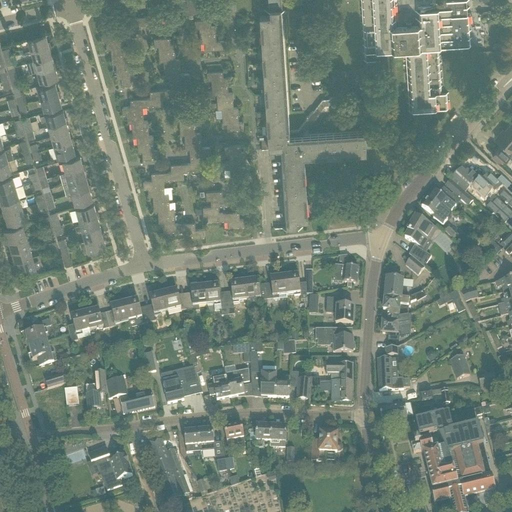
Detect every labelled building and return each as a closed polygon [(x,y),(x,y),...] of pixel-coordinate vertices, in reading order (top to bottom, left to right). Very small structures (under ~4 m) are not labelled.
[(202,13),(202,5),(194,5),(193,0),(177,0),(178,7),(182,7),(182,14),(202,13)] [(305,8),(305,7),(282,8),(281,0),(268,0),(269,9),(263,10),(270,10),(281,9),(305,8)] [(417,7),(418,11),(414,11),(414,12),(417,12),(418,26),(395,28),(393,0),(361,0),(366,60),(383,59),(388,59),(387,51),(406,50),(410,110),(407,110),(407,111),(413,111),(414,114),(431,113),(430,110),(449,109),(449,108),(446,108),(446,93),(448,93),(440,93),(437,48),(472,46),(469,46),(467,8),(464,8),(464,6),(455,7),(455,1),(433,2),(433,3),(436,3),(436,6),(417,7)] [(214,4),(202,5),(202,13),(203,20),(211,19),(211,20),(224,19),(223,11),(214,11),(214,4)] [(149,16),(141,17),(141,25),(161,23),(161,16),(165,16),(164,8),(148,9),(149,16)] [(270,15),(260,16),(268,139),(263,139),(261,139),(261,149),(262,149),(267,149),(268,149),(275,148),(284,148),(284,154),(289,226),(298,226),(299,226),(298,220),(308,220),(304,157),(366,153),(366,143),(371,143),(371,131),(370,131),(364,131),(302,136),(302,133),(302,131),(298,131),(289,131),(281,12),(281,9),(270,10),(270,15)] [(141,25),(141,17),(129,17),(129,24),(121,25),(122,33),(142,32),(141,25)] [(211,19),(203,20),(194,20),(195,28),(199,28),(200,36),(216,35),(215,26),(211,26),(211,20),(211,19)] [(122,33),(121,25),(109,26),(110,33),(101,34),(101,42),(106,42),(122,41),(122,33)] [(31,51),(49,46),(46,34),(28,39),(31,51)] [(216,41),(216,35),(200,36),(200,43),(204,43),(205,50),(225,49),(225,40),(216,41)] [(159,53),(175,52),(174,44),(170,45),(170,37),(153,38),(154,47),(158,46),(159,53)] [(122,41),(106,42),(107,49),(111,49),(111,55),(127,54),(127,47),(123,47),(122,41)] [(52,56),(49,46),(31,51),(34,61),(52,56)] [(5,58),(10,56),(8,48),(2,50),(5,58)] [(175,59),(175,52),(159,53),(159,61),(163,61),(164,68),(180,67),(179,59),(175,59)] [(127,54),(111,55),(112,64),(116,64),(116,70),(133,69),(132,61),(128,62),(127,54)] [(13,65),(10,56),(5,58),(7,66),(13,65)] [(52,56),(34,61),(27,63),(30,74),(37,71),(55,67),(52,56)] [(388,59),(383,59),(384,71),(371,84),(371,83),(364,90),(364,91),(358,98),(335,100),(331,98),(328,100),(322,100),(313,112),(312,111),(306,119),(307,120),(298,131),(302,131),(302,133),(311,123),(318,115),(317,115),(325,105),(328,105),(332,107),(336,104),(360,103),(368,94),(369,95),(376,88),(375,87),(388,73),(388,59)] [(55,67),(37,71),(40,82),(58,77),(55,67)] [(181,74),(180,67),(164,68),(164,76),(169,76),(169,83),(185,82),(190,82),(189,73),(181,74)] [(11,79),(17,77),(14,69),(8,71),(11,79)] [(133,69),(116,70),(117,79),(121,78),(122,85),(138,84),(137,76),(133,76),(133,69)] [(212,87),(228,86),(227,78),(223,78),(223,71),(206,72),(207,80),(211,80),(212,87)] [(6,72),(0,73),(2,82),(8,81),(6,72)] [(17,77),(11,79),(13,87),(19,85),(17,77)] [(185,82),(169,83),(169,90),(162,90),(162,98),(172,98),(176,97),(182,97),(181,90),(186,90),(185,82)] [(55,83),(46,86),(38,88),(41,99),(58,94),(55,83)] [(228,93),(228,86),(212,87),(212,95),(217,95),(217,102),(233,100),(233,93),(228,93)] [(162,98),(162,90),(150,91),(150,98),(142,99),(143,107),(163,106),(162,98)] [(58,94),(41,99),(44,110),(61,105),(58,94)] [(22,95),(16,97),(19,105),(24,104),(22,95)] [(13,98),(8,100),(10,109),(16,107),(13,98)] [(143,107),(142,99),(130,99),(131,107),(122,107),(122,115),(127,115),(143,114),(143,107)] [(233,100),(217,102),(218,110),(222,109),(222,116),(238,115),(238,107),(234,107),(233,100)] [(27,112),(24,104),(19,105),(21,114),(27,112)] [(63,110),(45,115),(39,116),(41,122),(47,120),(48,126),(66,121),(63,110)] [(179,127),(196,125),(195,118),(191,118),(191,111),(174,112),(175,120),(179,120),(179,127)] [(143,114),(127,115),(127,123),(132,123),(132,130),(148,129),(148,121),(144,121),(143,114)] [(238,115),(222,116),(223,124),(227,124),(227,131),(243,130),(243,122),(239,122),(238,115)] [(16,130),(22,128),(20,120),(14,122),(16,130)] [(69,131),(66,121),(48,126),(51,136),(69,131)] [(26,132),(32,130),(30,122),(24,124),(26,132)] [(499,147),(492,155),(502,164),(503,163),(509,156),(511,158),(511,123),(506,129),(502,133),(500,132),(495,138),(502,145),(500,148),(499,147)] [(196,133),(196,125),(179,127),(180,135),(184,135),(185,141),(201,140),(200,133),(196,133)] [(148,129),(132,130),(133,137),(137,137),(137,145),(154,144),(153,135),(149,135),(148,129)] [(35,138),(32,130),(26,132),(29,140),(35,138)] [(72,142),(69,131),(51,136),(54,147),(72,142)] [(26,140),(20,142),(22,148),(24,156),(30,154),(26,140)] [(201,148),(201,140),(185,141),(185,150),(189,149),(190,157),(206,155),(211,155),(210,147),(201,148)] [(75,152),(72,142),(54,147),(57,157),(75,152)] [(33,153),(38,151),(36,143),(30,145),(33,153)] [(154,144),(137,145),(138,152),(142,152),(143,159),(159,158),(158,150),(154,150),(154,144)] [(229,161),(241,160),(245,160),(245,152),(241,152),(240,145),(224,146),(225,154),(229,153),(229,160),(229,161)] [(11,148),(0,151),(0,162),(8,161),(14,159),(11,148)] [(206,155),(190,157),(190,163),(182,164),(183,172),(203,171),(202,163),(207,163),(206,155)] [(80,156),(70,159),(62,161),(65,172),(83,167),(80,156)] [(241,160),(225,161),(225,162),(226,169),(230,169),(230,176),(246,175),(246,167),(241,167),(241,160)] [(8,161),(0,162),(0,174),(11,172),(8,161)] [(183,172),(182,164),(171,165),(171,172),(163,172),(164,181),(183,179),(183,172)] [(65,172),(59,174),(63,185),(86,178),(83,167),(65,172)] [(455,175),(450,181),(458,188),(465,194),(470,189),(470,188),(471,189),(485,202),(492,194),(494,196),(502,188),(506,191),(511,187),(501,178),(497,183),(488,175),(481,183),(476,179),(477,178),(472,174),(472,175),(467,171),(466,173),(462,169),(456,176),(455,175)] [(40,180),(46,178),(44,170),(38,172),(40,180)] [(35,172),(29,174),(32,182),(38,180),(35,172)] [(164,181),(163,172),(151,173),(152,180),(143,181),(143,189),(148,189),(164,188),(164,181)] [(12,176),(5,179),(0,180),(0,191),(16,187),(22,185),(19,175),(13,177),(12,176)] [(46,178),(40,180),(43,187),(48,186),(46,178)] [(86,178),(63,185),(64,189),(70,188),(71,193),(89,188),(86,178)] [(38,180),(32,182),(34,190),(40,188),(38,180)] [(16,187),(0,191),(0,197),(2,203),(19,198),(16,187)] [(92,199),(89,188),(71,193),(74,204),(92,199)] [(164,194),(164,188),(148,189),(148,196),(153,196),(153,203),(169,202),(169,194),(164,194)] [(458,188),(453,194),(461,201),(468,207),(473,201),(465,194),(458,188)] [(434,191),(429,198),(441,208),(451,215),(455,210),(461,201),(453,194),(452,196),(444,190),(440,195),(434,191)] [(50,191),(44,192),(47,200),(52,199),(50,191)] [(219,206),(227,206),(227,198),(222,198),(222,191),(206,192),(206,200),(210,200),(211,206),(219,206)] [(41,193),(36,195),(38,203),(44,202),(41,193)] [(19,198),(2,203),(5,214),(22,209),(19,198)] [(428,199),(421,208),(429,214),(434,217),(432,219),(442,227),(447,222),(452,216),(451,215),(441,208),(429,198),(428,199)] [(52,199),(47,200),(49,208),(55,207),(52,199)] [(44,202),(38,203),(40,211),(46,209),(44,202)] [(169,202),(153,203),(154,211),(158,211),(158,218),(174,217),(174,209),(170,209),(169,202)] [(94,204),(84,207),(76,209),(79,220),(97,215),(94,204)] [(219,206),(211,206),(202,207),(203,215),(207,215),(208,222),(228,221),(227,212),(219,213),(219,206)] [(22,209),(5,214),(6,217),(8,224),(29,218),(27,212),(23,213),(22,209)] [(227,212),(228,221),(228,228),(244,227),(244,219),(240,219),(239,212),(227,212)] [(80,225),(75,226),(75,227),(77,232),(82,231),(100,225),(97,215),(79,220),(80,225)] [(48,216),(42,218),(46,230),(52,228),(48,216)] [(54,227),(60,225),(58,217),(52,219),(54,227)] [(174,217),(158,218),(159,226),(163,225),(163,233),(183,231),(183,223),(175,224),(174,217)] [(428,225),(424,223),(416,218),(407,231),(409,232),(405,239),(420,248),(425,239),(429,242),(436,231),(427,226),(428,225)] [(195,222),(183,223),(183,231),(184,239),(204,237),(204,229),(195,229),(195,222)] [(23,225),(15,227),(5,230),(9,241),(26,236),(23,225)] [(60,225),(54,227),(57,235),(62,233),(60,225)] [(100,225),(82,231),(85,241),(103,236),(100,225)] [(448,228),(444,232),(453,242),(458,237),(448,228)] [(511,235),(511,234),(502,243),(503,244),(506,247),(511,241),(511,235)] [(28,241),(26,236),(9,241),(12,252),(30,246),(33,245),(32,240),(28,241)] [(103,236),(85,241),(79,242),(82,253),(106,247),(103,236)] [(60,248),(67,246),(64,238),(58,240),(60,248)] [(55,241),(50,243),(52,251),(58,249),(55,241)] [(492,241),(486,247),(487,248),(496,257),(501,251),(493,242),(492,241)] [(30,246),(12,252),(15,262),(33,257),(30,246)] [(70,257),(67,246),(60,248),(63,259),(70,257)] [(455,246),(451,250),(452,250),(457,255),(460,252),(455,246)] [(412,259),(424,269),(431,258),(427,255),(414,247),(408,256),(412,259)] [(58,249),(52,251),(54,259),(60,257),(58,249)] [(33,257),(15,262),(18,273),(39,266),(37,261),(34,262),(33,257)] [(335,267),(333,282),(348,284),(347,289),(351,289),(352,284),(357,285),(359,270),(347,268),(348,257),(338,258),(340,258),(339,263),(342,264),(342,267),(335,267)] [(417,277),(424,269),(412,259),(405,267),(417,277)] [(271,288),(265,289),(267,301),(273,300),(273,301),(276,303),(278,301),(287,300),(286,297),(286,296),(284,277),(277,278),(276,275),(270,276),(271,288)] [(298,275),(284,277),(286,296),(294,295),(294,296),(294,298),(300,297),(301,301),(307,300),(306,288),(300,289),(298,275)] [(252,281),(244,282),(247,302),(260,300),(260,302),(267,301),(265,289),(259,290),(258,278),(251,278),(252,281)] [(511,279),(497,283),(496,283),(498,289),(501,288),(503,294),(511,291),(511,279)] [(386,280),(384,299),(400,301),(401,299),(407,300),(408,295),(401,294),(402,281),(386,280)] [(232,298),(226,298),(229,317),(234,316),(234,310),(233,305),(239,304),(239,303),(247,302),(244,282),(230,283),(232,298)] [(191,298),(186,299),(188,311),(194,310),(194,309),(207,307),(204,287),(197,288),(196,285),(190,286),(191,298)] [(218,285),(204,287),(207,307),(214,306),(215,313),(221,312),(221,317),(228,316),(226,298),(220,299),(218,285)] [(170,292),(163,294),(167,312),(181,309),(182,312),(188,311),(186,299),(179,300),(176,288),(169,289),(170,292)] [(465,291),(460,293),(465,304),(470,301),(478,299),(475,289),(465,291)] [(511,291),(503,294),(504,301),(501,302),(502,306),(511,303),(511,291)] [(453,293),(450,296),(452,302),(453,303),(459,300),(460,299),(456,292),(453,293)] [(153,311),(146,312),(149,324),(155,322),(154,318),(161,316),(160,314),(167,312),(163,294),(149,297),(153,311)] [(309,297),(309,305),(318,306),(318,297),(309,297)] [(384,299),(383,311),(388,311),(387,318),(390,319),(398,319),(398,318),(408,317),(409,308),(410,309),(411,303),(416,302),(414,297),(411,298),(410,301),(407,300),(401,299),(400,301),(384,299)] [(327,299),(326,315),(336,316),(335,325),(353,326),(353,309),(341,308),(339,308),(340,300),(327,299)] [(137,300),(123,303),(128,322),(136,320),(137,322),(142,321),(143,325),(149,324),(146,312),(141,314),(137,300)] [(459,300),(453,303),(458,315),(465,312),(459,300)] [(112,316),(107,317),(109,329),(116,328),(115,325),(128,322),(123,303),(116,305),(116,303),(110,304),(112,316)] [(511,303),(502,306),(503,311),(507,310),(509,316),(511,315),(511,303)] [(470,314),(475,312),(472,304),(467,307),(470,314)] [(92,311),(85,313),(89,332),(103,328),(103,331),(109,329),(107,317),(101,319),(98,307),(91,309),(92,311)] [(475,312),(470,314),(473,322),(478,319),(475,312)] [(74,330),(68,332),(69,336),(71,343),(78,341),(77,337),(83,336),(82,333),(89,332),(85,313),(71,316),(74,330)] [(398,319),(390,319),(389,323),(382,322),(381,334),(397,336),(398,327),(410,325),(408,317),(398,318),(398,319)] [(48,334),(46,329),(44,322),(37,325),(38,331),(25,335),(29,348),(48,342),(46,335),(48,334)] [(477,324),(475,325),(472,325),(477,335),(481,332),(477,324)] [(195,358),(193,352),(193,351),(186,329),(181,331),(193,365),(197,364),(195,358)] [(333,354),(353,353),(353,352),(354,351),(354,345),(353,344),(353,338),(347,338),(347,330),(316,330),(316,341),(331,341),(331,346),(333,346),(333,354)] [(498,341),(496,337),(494,334),(490,336),(493,344),(498,341)] [(147,340),(141,341),(148,374),(155,372),(153,361),(152,361),(147,340)] [(502,349),(498,341),(493,344),(497,351),(502,349)] [(48,342),(29,348),(31,355),(28,356),(30,362),(38,360),(41,368),(57,363),(55,354),(52,355),(48,342)] [(290,343),(282,343),(282,344),(283,356),(291,356),(290,343)] [(262,345),(249,346),(250,354),(250,355),(263,354),(262,345)] [(249,346),(233,348),(234,355),(250,354),(249,346)] [(199,350),(193,351),(193,352),(195,358),(201,357),(199,350)] [(464,358),(460,359),(451,362),(457,381),(470,377),(464,358)] [(397,360),(391,361),(391,360),(377,360),(379,392),(403,391),(403,389),(410,388),(410,380),(403,381),(403,380),(398,380),(397,360)] [(353,365),(343,365),(326,365),(326,376),(339,376),(339,383),(353,383),(353,365)] [(177,380),(163,383),(165,392),(164,392),(164,393),(165,393),(168,405),(167,405),(184,402),(184,401),(183,401),(183,400),(182,396),(189,394),(187,388),(198,385),(199,387),(200,387),(199,385),(194,370),(194,368),(193,369),(193,370),(176,374),(177,380)] [(236,373),(226,375),(227,381),(230,399),(238,397),(244,396),(243,387),(242,385),(248,384),(248,371),(239,373),(236,373)] [(103,396),(107,395),(105,373),(95,374),(96,385),(86,386),(88,411),(101,410),(100,402),(103,402),(103,396)] [(276,375),(261,374),(251,374),(252,390),(261,390),(261,398),(275,399),(276,385),(276,375)] [(283,385),(276,385),(275,399),(289,399),(290,387),(298,388),(298,381),(299,374),(290,374),(290,379),(283,378),(283,385)] [(217,401),(230,399),(226,375),(212,378),(214,387),(208,388),(210,398),(216,397),(217,401)] [(494,375),(478,378),(480,389),(481,389),(496,387),(494,375)] [(151,393),(127,399),(123,380),(106,384),(110,401),(119,399),(123,416),(155,409),(153,399),(151,393)] [(298,388),(297,398),(309,399),(310,389),(310,388),(308,388),(308,381),(298,381),(298,388)] [(332,383),(332,393),(332,403),(353,403),(353,383),(339,383),(332,383)] [(77,389),(65,391),(67,408),(79,406),(77,389)] [(447,390),(441,391),(442,402),(443,405),(450,404),(448,391),(447,390)] [(434,404),(432,393),(432,392),(419,394),(421,406),(434,404)] [(411,406),(405,408),(404,404),(379,409),(382,424),(403,420),(407,419),(413,418),(411,406)] [(415,446),(411,446),(413,455),(421,453),(421,455),(423,454),(432,491),(430,491),(436,511),(437,511),(449,511),(452,511),(451,511),(469,511),(498,505),(484,447),(482,447),(481,445),(483,444),(482,443),(481,436),(478,426),(478,425),(448,433),(448,431),(452,430),(449,416),(444,417),(443,416),(415,423),(417,431),(421,430),(422,437),(436,434),(444,449),(437,451),(436,451),(433,452),(432,449),(430,440),(419,443),(419,440),(414,442),(415,446)] [(241,426),(224,429),(227,443),(228,443),(230,453),(246,450),(241,426)] [(249,433),(249,434),(250,434),(249,441),(256,441),(255,448),(261,449),(263,443),(271,443),(271,427),(256,426),(256,432),(250,432),(249,432),(249,433)] [(271,427),(271,443),(270,449),(285,449),(286,428),(271,427)] [(206,431),(198,432),(200,446),(200,452),(214,451),(212,430),(211,430),(211,428),(206,429),(206,431)] [(200,446),(198,432),(184,433),(186,454),(193,454),(192,447),(200,446)] [(312,443),(311,458),(316,458),(316,461),(318,462),(326,463),(327,453),(337,454),(337,453),(338,453),(339,453),(340,453),(341,452),(342,451),(342,450),(342,449),(342,448),(342,447),(342,446),(341,446),(341,445),(340,445),(339,445),(338,444),(337,445),(338,434),(320,433),(319,443),(312,443)] [(166,454),(161,442),(146,447),(167,504),(167,503),(169,508),(193,500),(174,450),(166,454)] [(93,454),(88,456),(91,465),(96,463),(100,474),(107,492),(122,487),(120,482),(133,477),(129,466),(126,457),(125,457),(124,453),(109,458),(106,449),(93,454)] [(232,458),(224,460),(227,471),(234,470),(232,458)] [(257,459),(250,460),(252,472),(253,472),(260,470),(257,459)] [(227,471),(224,460),(217,461),(219,473),(227,471)] [(203,481),(197,483),(201,495),(207,493),(203,481)] [(103,488),(95,491),(96,493),(97,498),(105,495),(103,488)]
